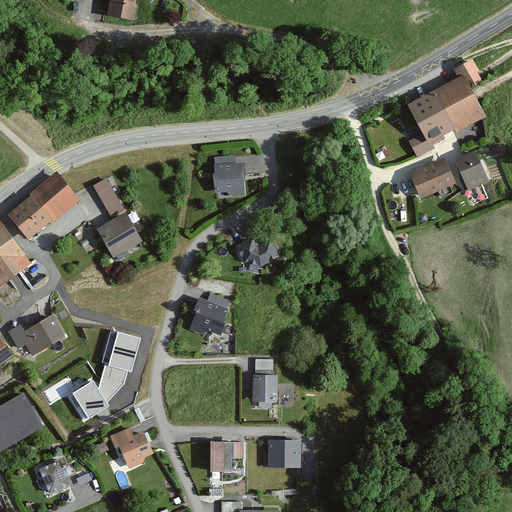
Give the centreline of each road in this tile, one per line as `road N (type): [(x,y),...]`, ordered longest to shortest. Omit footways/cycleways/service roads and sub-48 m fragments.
road 1 (unclassified): [(199,511),(166,435),(157,368),(195,242),(274,196),(264,124)]
road 2 (tertiary): [(0,197),(109,142),(264,124)]
road 3 (tertiary): [(264,124),(364,97),(511,13)]
